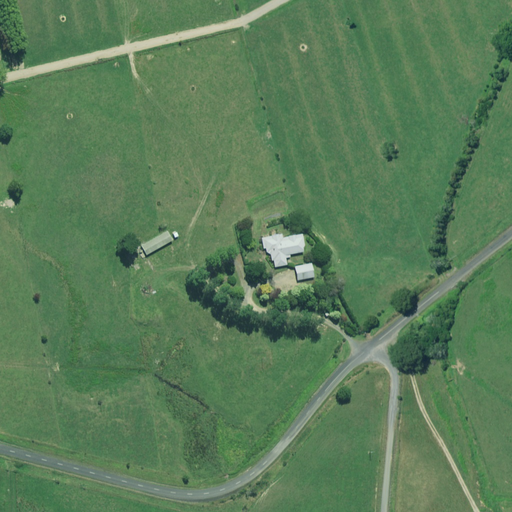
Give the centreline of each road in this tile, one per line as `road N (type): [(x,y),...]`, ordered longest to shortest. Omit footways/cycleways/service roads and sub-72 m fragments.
road 1 (unclassified): [(0,449),(174,493),(223,490),(278,452),(372,346)]
road 2 (unclassified): [(372,346),(511,234)]
road 3 (unclassified): [(388,511),(397,381),(372,346)]
